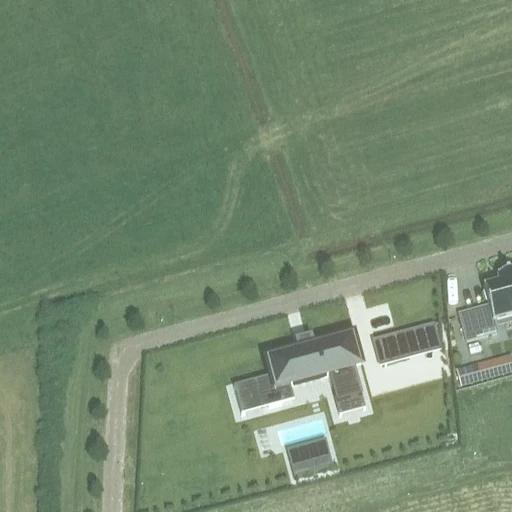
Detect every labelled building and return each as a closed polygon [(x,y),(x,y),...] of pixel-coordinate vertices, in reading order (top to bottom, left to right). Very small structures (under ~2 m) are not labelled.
[(489,310),(460,318),(467,345),(497,336),(494,325),(511,320),(511,275),(497,280),(499,286),(483,291),(489,310)] [(385,369),(386,369),(386,368),(407,363),(400,338),(435,329),(439,328),(438,327),(410,335),(409,334),(384,341),(385,341),(378,343),(380,347),(379,347),(385,369)] [(361,397),(355,372),(349,350),(348,351),(346,342),(340,344),(315,350),(297,355),(280,360),(274,362),(276,370),(278,378),(272,380),(267,381),(268,384),(255,387),(262,410),(268,409),(269,411),(282,408),(281,405),(294,402),(290,389),(328,379),(336,409),(358,403),(358,402),(362,401),(361,397)] [(462,389),(492,381),(488,365),(457,374),(462,389)] [(333,471),(328,452),(289,462),(294,482),(333,471)]
